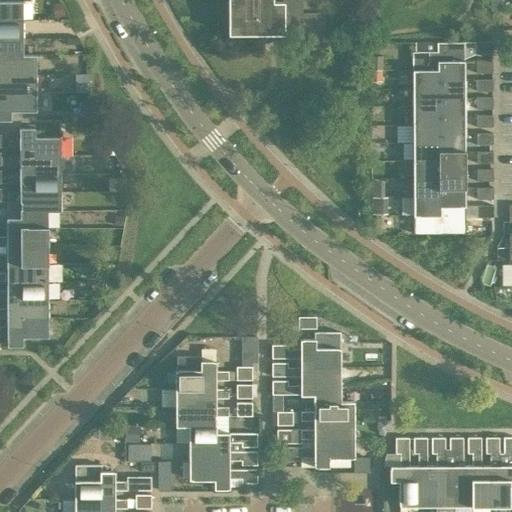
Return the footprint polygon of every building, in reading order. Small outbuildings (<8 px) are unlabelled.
[(226,0),(227,35),(282,35),(282,41),(302,41),(301,0),(226,0)] [(501,0),(491,0),(491,11),(502,10),(501,0)] [(0,21),(22,21),(21,2),(0,2),(0,21)] [(0,39),(22,39),(22,21),(0,21),(0,39)] [(0,57),(22,57),(22,39),(0,39),(0,57)] [(475,43),(475,55),(491,55),(492,42),(475,43)] [(413,53),(413,72),(438,71),(438,63),(464,62),(464,44),(437,44),(438,53),(413,53)] [(0,84),(10,84),(10,75),(35,75),(35,57),(22,57),(0,57),(0,84)] [(475,61),(475,74),(492,74),(492,61),(475,61)] [(413,72),(413,90),(438,89),(438,80),(464,80),(464,62),(438,63),(438,71),(413,72)] [(81,90),(95,90),(95,73),(81,73),(81,90)] [(0,102),(10,102),(10,93),(35,93),(35,75),(10,75),(10,84),(0,84),(0,102)] [(475,91),(492,92),(492,79),(475,80),(475,91)] [(413,90),(413,108),(438,108),(438,99),(464,98),(464,80),(438,80),(438,89),(413,90)] [(0,102),(0,122),(10,122),(10,113),(35,113),(35,93),(10,93),(10,102),(0,102)] [(475,97),(475,109),(492,110),(492,97),(475,97)] [(413,108),(414,126),(439,125),(439,117),(464,116),(464,98),(438,99),(438,108),(413,108)] [(475,116),(475,128),(492,128),(492,115),(475,116)] [(414,126),(414,144),(439,144),(439,135),(465,134),(464,116),(439,117),(439,125),(414,126)] [(6,141),(6,150),(19,150),(34,149),(34,158),(60,157),(60,139),(35,140),(34,130),(19,130),(19,140),(6,141)] [(475,134),(475,146),(492,146),(492,133),(475,134)] [(414,144),(414,162),(439,162),(439,153),(465,152),(465,134),(439,135),(439,144),(414,144)] [(1,159),(1,169),(19,168),(34,168),(34,176),(60,175),(60,157),(34,158),(34,149),(19,150),(19,159),(1,159)] [(414,162),(414,180),(439,180),(439,171),(465,170),(465,152),(439,153),(439,162),(414,162)] [(492,164),(492,152),(475,152),(475,164),(492,164)] [(6,177),(6,186),(19,186),(19,185),(34,185),(34,193),(60,193),(60,175),(34,176),(34,168),(19,168),(20,176),(6,177)] [(475,170),(475,182),(492,181),(492,169),(475,170)] [(414,180),(414,198),(440,198),(440,189),(465,188),(465,170),(439,171),(439,180),(414,180)] [(20,204),(20,212),(47,212),(47,213),(61,213),(60,193),(34,193),(34,185),(19,185),(19,186),(20,194),(6,194),(6,204),(20,204)] [(404,214),(404,216),(440,216),(440,207),(465,206),(465,188),(440,189),(440,198),(414,198),(414,214),(404,214)] [(493,188),(476,188),(476,200),(493,200),(493,188)] [(440,216),(404,216),(404,236),(440,236),(465,236),(465,206),(440,207),(440,216)] [(476,206),(476,218),(492,218),(493,206),(476,206)] [(0,230),(6,230),(6,239),(21,239),(21,229),(48,229),(47,213),(47,212),(20,212),(20,221),(0,221),(0,230)] [(0,248),(6,248),(6,257),(6,258),(21,257),(21,247),(48,246),(48,229),(21,229),(21,239),(6,239),(0,239),(0,248)] [(0,266),(6,266),(6,276),(21,276),(21,265),(48,264),(48,246),(21,247),(21,257),(6,258),(6,257),(0,257),(0,266)] [(0,284),(6,285),(6,294),(21,294),(21,283),(48,282),(48,264),(21,265),(21,276),(6,276),(0,276),(0,284)] [(0,302),(6,302),(7,312),(21,312),(21,301),(49,300),(48,282),(21,283),(21,294),(6,294),(0,293),(0,302)] [(0,319),(6,320),(7,329),(21,328),(21,319),(49,319),(49,300),(21,301),(21,312),(7,312),(0,311),(0,319)] [(315,317),(297,317),(297,329),(315,328),(315,317)] [(7,329),(0,328),(0,338),(7,338),(7,348),(21,348),(21,339),(49,338),(49,319),(21,319),(21,328),(7,329)] [(272,361),(300,360),(314,360),(314,368),(340,368),(340,349),(339,349),(340,331),(299,329),(299,341),(300,341),(300,351),(287,351),(287,346),(272,346),(272,361)] [(174,372),(175,390),(201,390),(201,381),(215,381),(215,382),(229,382),(228,372),(215,372),(215,362),(200,362),(200,356),(176,357),(177,371),(174,372)] [(272,378),(300,377),(314,377),(314,386),(341,386),(340,368),(314,368),(314,360),(300,360),(300,369),(288,369),(288,365),(272,365),(272,378)] [(251,367),(236,367),(236,381),(251,381),(251,367)] [(314,396),(314,404),(341,404),(341,403),(341,386),(314,386),(314,377),(300,377),(300,387),(288,387),(288,383),(272,383),(272,396),(300,395),(300,397),(314,396)] [(175,390),(175,408),(201,408),(201,400),(215,400),(228,400),(228,391),(215,391),(215,382),(215,381),(201,381),(201,390),(175,390)] [(235,399),(251,399),(251,385),(235,385),(235,399)] [(175,428),(188,428),(188,427),(215,426),(215,418),(229,418),(228,409),(215,409),(215,400),(201,400),(201,408),(175,408),(175,428)] [(235,403),(235,417),(252,417),(251,403),(235,403)] [(314,423),(314,432),(328,432),(329,422),(355,422),(355,403),(341,403),(341,404),(314,404),(314,413),(300,413),(300,423),(314,423)] [(276,412),(276,426),(292,426),(292,412),(276,412)] [(300,432),(300,441),(314,441),(314,449),(328,449),(328,440),(355,440),(355,422),(329,422),(328,432),(314,432),(300,432)] [(188,427),(188,428),(188,444),(214,443),(214,453),(229,453),(229,443),(240,443),(240,448),(256,448),(256,435),(229,435),(229,434),(215,434),(215,426),(188,427)] [(124,427),(125,443),(138,443),(138,427),(124,427)] [(276,436),(276,446),(300,445),(300,441),(300,432),(276,432),(276,436)] [(419,508),(437,508),(436,483),(426,483),(426,468),(426,439),(413,440),(413,456),(418,456),(418,468),(409,468),(409,483),(418,483),(419,508)] [(437,508),(455,508),(455,483),(444,483),(444,468),(444,439),(430,439),(431,456),(435,456),(436,468),(426,468),(426,483),(436,483),(437,508)] [(455,508),(473,508),(473,482),(462,482),(462,467),(462,439),(449,439),(449,455),(454,455),(454,468),(444,468),(444,483),(455,483),(455,508)] [(473,508),(491,507),(490,482),(480,482),(480,468),(479,439),(467,439),(467,455),(471,455),(471,467),(462,467),(462,482),(473,482),(473,508)] [(491,507),(509,507),(508,482),(498,482),(498,467),(498,439),(484,439),(485,455),(489,455),(489,468),(480,468),(480,482),(490,482),(491,507)] [(498,467),(498,482),(508,482),(509,507),(511,507),(511,439),(503,439),(503,455),(508,455),(508,467),(498,467)] [(292,449),(292,459),(301,459),(314,459),(314,469),(323,469),(330,468),(330,460),(349,460),(354,460),(355,460),(355,458),(355,440),(328,440),(328,449),(314,449),(292,449)] [(399,508),(419,508),(418,483),(409,483),(409,468),(408,440),(395,440),(395,456),(400,456),(400,468),(390,469),(390,484),(399,483),(399,508)] [(150,461),(150,444),(127,443),(127,461),(150,461)] [(188,444),(188,462),(214,462),(214,470),(229,470),(229,460),(241,460),(241,465),(256,465),(256,452),(229,453),(214,453),(214,443),(188,444)] [(276,452),(276,463),(292,463),(292,459),(292,449),(276,449),(276,452)] [(177,490),(178,460),(163,460),(162,490),(177,490)] [(140,472),(153,472),(153,462),(140,462),(140,472)] [(214,462),(188,462),(188,482),(213,481),(213,491),(229,490),(228,478),(241,478),(241,483),(256,483),(256,470),(229,470),(214,470),(214,462)] [(74,481),(74,499),(100,499),(99,491),(114,491),(114,492),(127,491),(127,477),(113,477),(113,472),(99,472),(99,481),(74,481)] [(127,477),(127,491),(150,491),(150,477),(134,477),(127,477)] [(74,499),(74,511),(99,511),(100,509),(114,509),(127,509),(127,500),(114,500),(114,492),(114,491),(99,491),(100,499),(74,499)] [(134,495),(134,509),(150,509),(151,495),(134,495)]
